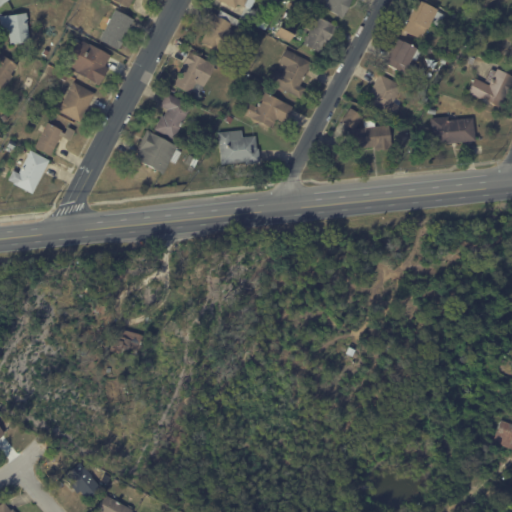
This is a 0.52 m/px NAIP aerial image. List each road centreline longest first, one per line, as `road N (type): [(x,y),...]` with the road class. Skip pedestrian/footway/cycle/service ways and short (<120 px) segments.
road 1 (primary): [(511,182),(0,238)]
road 2 (residential): [(52,233),(179,0)]
road 3 (residential): [(292,208),(395,0)]
